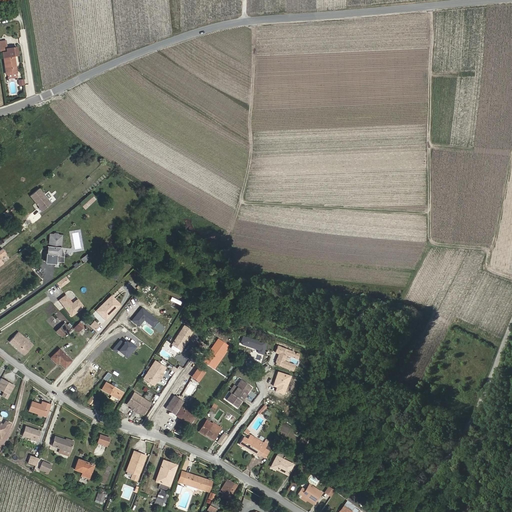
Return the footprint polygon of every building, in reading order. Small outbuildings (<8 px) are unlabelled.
[(7,42),(0,42),(0,51),(0,53),(3,53),(2,50),(8,49),(7,42)] [(2,50),(3,53),(4,65),(6,65),(7,75),(18,73),(14,48),(8,49),(2,50)] [(40,190),(31,198),(34,201),(43,194),(40,190)] [(43,194),(34,201),(40,208),(40,209),(43,213),(52,205),(43,194)] [(7,209),(3,213),(7,218),(11,214),(7,209)] [(60,234),(48,233),(47,254),(46,254),(45,262),(55,262),(55,260),(59,260),(60,254),(58,254),(60,234)] [(87,254),(81,259),(84,262),(90,257),(87,254)] [(67,294),(60,298),(71,315),(84,307),(78,299),(73,303),(67,294)] [(108,313),(117,304),(111,297),(96,312),(105,321),(110,315),(108,313)] [(179,309),(181,300),(171,297),(168,306),(179,309)] [(157,322),(145,312),(142,309),(132,321),(139,326),(144,320),(153,327),(157,322)] [(67,332),(62,327),(56,333),(61,337),(67,332)] [(192,332),(183,327),(172,345),(180,351),(192,332)] [(18,332),(10,342),(24,355),(33,346),(18,332)] [(267,344),(244,336),(241,344),(259,350),(258,352),(263,354),(264,352),(267,344)] [(203,360),(215,369),(230,347),(219,338),(203,360)] [(128,358),(137,347),(128,340),(125,344),(121,341),(115,347),(113,349),(118,353),(119,351),(128,358)] [(285,361),(287,357),(288,355),(298,359),(300,354),(279,346),(277,351),(276,353),(279,354),(275,364),(283,367),(294,371),(296,365),(285,361)] [(61,362),(66,367),(73,361),(61,349),(52,357),(59,364),(61,362)] [(161,375),(165,369),(155,363),(149,372),(161,379),(163,376),(161,375)] [(192,377),(199,382),(206,372),(199,368),(192,377)] [(159,383),(161,379),(149,372),(144,380),(154,387),(157,381),(159,383)] [(284,395),(291,376),(283,373),(279,372),(274,386),(278,387),(276,392),(284,395)] [(14,385),(1,378),(0,379),(0,389),(4,392),(2,396),(7,398),(14,385)] [(102,391),(120,402),(125,394),(107,383),(102,391)] [(236,390),(238,391),(235,394),(244,401),(252,391),(242,383),(236,390)] [(231,396),(226,402),(236,410),(244,401),(235,394),(233,397),(231,396)] [(128,406),(133,409),(132,411),(135,413),(143,400),(135,395),(128,406)] [(165,411),(189,427),(195,418),(180,408),(182,405),(177,402),(178,400),(174,398),(165,411)] [(46,420),(51,403),(43,400),(42,403),(33,400),(28,414),(46,420)] [(139,415),(140,414),(143,416),(150,405),(143,400),(135,413),(139,415)] [(261,415),(267,407),(264,404),(258,413),(261,415)] [(236,418),(230,414),(227,418),(233,423),(236,418)] [(209,427),(211,425),(205,422),(197,434),(203,437),(203,436),(213,442),(219,433),(209,427)] [(5,423),(2,427),(0,426),(0,440),(1,441),(9,425),(5,423)] [(220,430),(211,424),(211,425),(209,427),(219,433),(220,430)] [(26,428),(23,438),(37,442),(40,433),(26,428)] [(100,436),(98,443),(104,445),(106,438),(100,436)] [(220,447),(226,439),(222,436),(216,444),(220,447)] [(298,443),(304,446),(308,439),(303,436),(298,443)] [(263,444),(250,437),(247,442),(260,449),(263,444)] [(54,438),(51,447),(58,449),(61,450),(59,455),(67,458),(72,444),(54,438)] [(260,449),(247,442),(242,450),(259,460),(260,458),(263,452),(267,446),(263,444),(260,449)] [(130,480),(137,482),(145,458),(135,454),(127,472),(133,475),(130,480)] [(293,464),(276,456),(271,467),(275,470),(277,468),(285,472),(286,469),(290,471),(293,464)] [(36,466),(38,460),(31,457),(28,464),(36,466)] [(76,461),(72,471),(81,475),(87,477),(91,466),(76,461)] [(177,468),(163,463),(160,470),(162,471),(157,485),(169,489),(177,468)] [(43,464),(40,472),(49,475),(52,467),(43,464)] [(287,476),(290,471),(286,469),(285,472),(277,468),(275,470),(287,476)] [(204,495),(208,484),(186,476),(182,485),(197,490),(196,492),(204,495)] [(230,497),(238,485),(228,479),(220,492),(230,497)] [(213,487),(213,486),(208,484),(204,495),(209,497),(213,487)] [(322,491),(315,487),(313,489),(307,484),(302,491),(299,489),(296,496),(300,498),(300,497),(313,505),(322,491)] [(330,496),(333,490),(327,486),(324,492),(330,496)] [(90,499),(93,490),(87,488),(84,497),(90,499)] [(102,504),(105,492),(98,490),(95,502),(102,504)] [(163,509),(167,499),(160,497),(156,507),(163,509)] [(211,505),(218,509),(220,504),(213,500),(211,505)] [(350,506),(346,503),(344,506),(352,511),(355,511),(357,510),(351,505),(350,506)]
